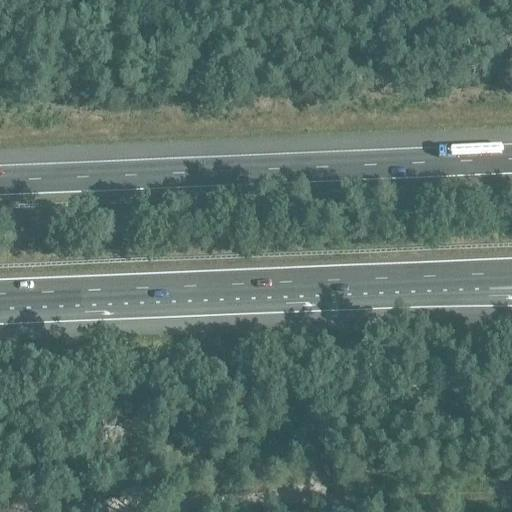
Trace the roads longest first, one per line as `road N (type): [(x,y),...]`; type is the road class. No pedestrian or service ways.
road 1 (motorway): [(511,160),(0,180)]
road 2 (motorway): [(0,296),(482,275)]
road 3 (track): [(61,511),(333,498)]
road 4 (track): [(333,498),(511,496)]
